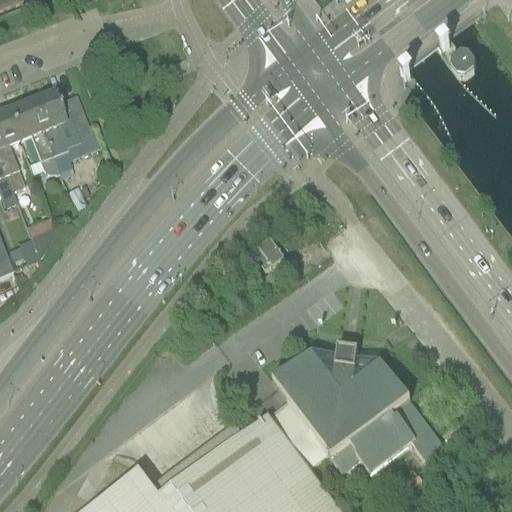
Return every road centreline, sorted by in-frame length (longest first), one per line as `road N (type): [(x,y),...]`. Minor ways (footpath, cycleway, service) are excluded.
road 1 (secondary): [(0,469),(220,189),(313,107)]
road 2 (secondary): [(286,70),(187,162),(0,389)]
road 3 (secondary): [(313,107),(511,371)]
road 4 (secondary): [(511,312),(342,87)]
road 5 (unclassified): [(511,431),(367,243)]
road 6 (tertiary): [(342,87),(460,0)]
